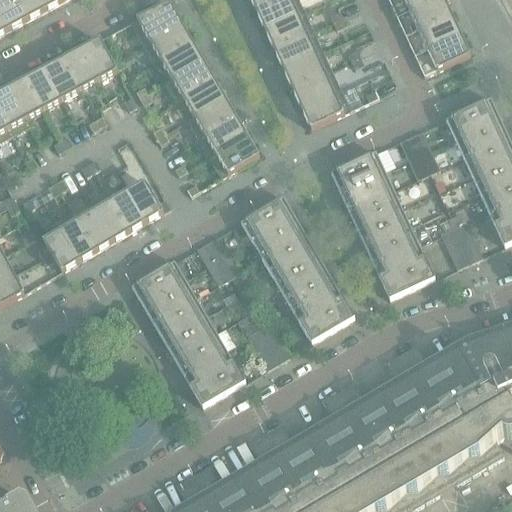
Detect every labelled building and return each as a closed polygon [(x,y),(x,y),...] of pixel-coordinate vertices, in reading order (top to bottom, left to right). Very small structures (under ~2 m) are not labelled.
[(13,0),(0,0),(0,18),(9,35),(27,25),(13,0)] [(36,0),(13,0),(27,25),(45,16),(36,0)] [(59,0),(36,0),(45,16),(63,6),(59,0)] [(248,0),(256,15),(289,0),(248,0)] [(296,0),(289,0),(256,15),(265,35),(305,17),(296,0)] [(442,0),(408,0),(415,13),(442,0)] [(452,20),(442,0),(415,13),(424,33),(452,20)] [(181,29),(169,8),(131,28),(144,51),(181,29)] [(339,16),(330,20),(334,27),(343,23),(339,16)] [(305,17),(265,35),(274,55),(314,36),(305,17)] [(0,18),(0,39),(9,35),(0,18)] [(461,40),(452,20),(424,33),(433,52),(461,40)] [(343,23),(334,27),(337,34),(346,30),(343,23)] [(192,47),(192,46),(181,29),(144,51),(155,69),(192,47)] [(314,36),(274,55),(283,74),(323,56),(314,36)] [(470,60),(461,40),(433,52),(443,73),(470,60)] [(109,61),(100,44),(81,55),(98,87),(118,76),(117,75),(113,68),(109,61)] [(204,68),(193,50),(162,68),(172,86),(173,86),(204,68)] [(81,55),(63,64),(80,96),(98,87),(81,55)] [(357,55),(348,59),(352,66),(361,62),(357,55)] [(323,56),(283,74),(292,94),(332,76),(323,56)] [(118,57),(109,61),(113,68),(122,64),(118,57)] [(361,62),(352,66),(355,74),(364,70),(361,62)] [(63,64),(45,74),(63,106),(80,96),(63,64)] [(122,64),(113,68),(117,75),(126,71),(122,64)] [(177,106),(214,85),(204,68),(173,86),(183,102),(176,106),(177,106)] [(45,74),(27,83),(45,115),(63,106),(45,74)] [(332,76),(292,94),(301,113),(341,95),(332,76)] [(27,83),(9,93),(30,131),(31,131),(27,125),(45,115),(27,83)] [(188,125),(225,103),(214,85),(177,106),(188,125)] [(145,91),(136,96),(140,103),(149,98),(145,91)] [(9,93),(0,98),(0,118),(12,141),(30,131),(9,93)] [(341,95),(301,113),(311,134),(351,116),(341,95)] [(376,95),(366,99),(370,107),(379,103),(376,95)] [(149,98),(140,103),(144,110),(153,105),(149,98)] [(132,103),(125,107),(129,115),(136,112),(132,103)] [(236,122),(235,120),(225,103),(188,125),(199,144),(236,122)] [(511,248),(511,150),(491,104),(446,125),(505,252),(511,248)] [(0,147),(12,141),(0,118),(0,147)] [(102,120),(96,124),(101,133),(108,129),(102,120)] [(247,141),(237,123),(236,122),(199,144),(210,163),(247,141)] [(96,124),(89,128),(94,137),(101,133),(96,124)] [(162,131),(153,136),(157,143),(166,138),(162,131)] [(440,175),(431,155),(422,136),(400,146),(417,185),(440,175)] [(166,138),(157,143),(161,150),(170,145),(166,138)] [(67,141),(61,145),(66,154),(73,150),(67,141)] [(259,161),(247,141),(210,163),(222,183),(259,161)] [(61,145),(54,149),(59,158),(66,154),(61,145)] [(435,284),(411,232),(376,157),(331,178),(390,305),(435,284)] [(32,162),(25,166),(30,175),(37,171),(32,162)] [(95,165),(89,169),(94,177),(101,173),(95,165)] [(183,168),(175,174),(179,180),(188,175),(183,168)] [(89,169),(82,173),(87,181),(94,177),(89,169)] [(13,173),(6,177),(12,186),(18,182),(13,173)] [(62,184),(56,188),(61,197),(67,193),(62,184)] [(145,186),(127,197),(146,228),(170,213),(165,204),(158,208),(145,186)] [(56,188),(49,192),(54,201),(61,197),(56,188)] [(196,189),(187,194),(191,201),(200,196),(196,189)] [(127,197),(111,206),(129,238),(146,228),(127,197)] [(12,201),(4,206),(7,213),(16,208),(12,201)] [(30,203),(23,207),(28,216),(35,212),(30,203)] [(355,324),(325,274),(290,215),(284,203),(241,228),(312,349),(355,324)] [(111,206),(94,216),(113,247),(129,238),(111,206)] [(16,208),(7,213),(11,220),(20,215),(16,208)] [(94,216),(78,226),(96,257),(113,247),(94,216)] [(78,226),(61,236),(79,267),(96,257),(78,226)] [(483,263),(467,229),(466,227),(441,238),(457,274),(483,263)] [(51,258),(55,265),(62,277),(79,267),(61,236),(43,246),(47,252),(51,258)] [(32,237),(23,242),(27,249),(36,244),(32,237)] [(240,278),(229,260),(219,241),(197,254),(218,290),(240,278)] [(47,252),(38,257),(42,264),(51,258),(47,252)] [(51,258),(42,264),(46,270),(55,265),(51,258)] [(4,261),(0,263),(0,286),(14,279),(4,261)] [(246,388),(216,338),(175,267),(132,292),(203,413),(246,388)] [(14,279),(0,286),(0,312),(24,299),(14,279)] [(511,327),(467,342),(426,367),(416,350),(384,369),(394,386),(364,403),(354,386),(322,405),(332,422),(292,446),(282,429),(249,448),(259,465),(219,488),(209,472),(177,491),(186,507),(178,511),(418,511),(504,462),(496,449),(510,436),(511,435),(511,327)] [(290,362),(272,330),(271,327),(247,341),(267,375),(290,362)] [(0,511),(26,511),(20,500),(14,498),(0,506),(0,511)]
